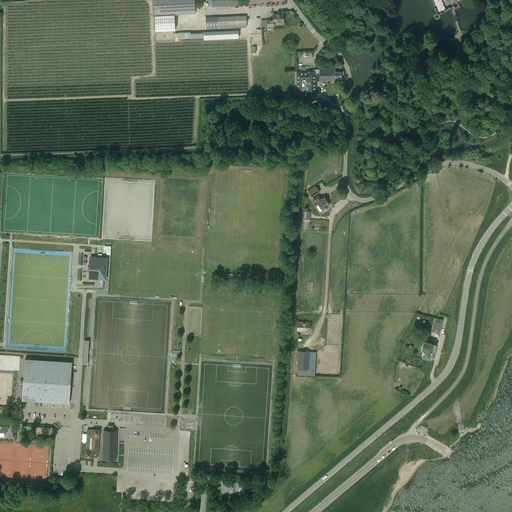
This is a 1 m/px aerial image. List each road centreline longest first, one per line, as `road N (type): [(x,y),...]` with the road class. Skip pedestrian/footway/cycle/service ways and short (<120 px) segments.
road 1 (secondary): [(285,511),(447,370),(469,270),(511,206)]
road 2 (unclassified): [(511,186),(479,167),(443,163),(364,200),(344,184),(345,156)]
road 3 (residential): [(288,0),(348,73),(345,156)]
road 4 (primary): [(314,511),(403,439),(422,438),(446,452)]
road 5 (unknown): [(305,337),(320,307),(327,220),(352,195)]
